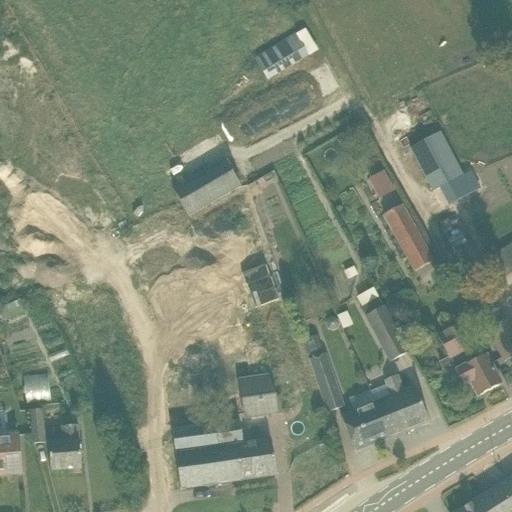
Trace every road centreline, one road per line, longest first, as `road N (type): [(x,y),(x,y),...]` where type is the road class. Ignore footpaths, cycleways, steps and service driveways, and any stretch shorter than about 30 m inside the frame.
road 1 (track): [(511,315),(455,275),(302,0)]
road 2 (tertiary): [(376,511),(511,424)]
